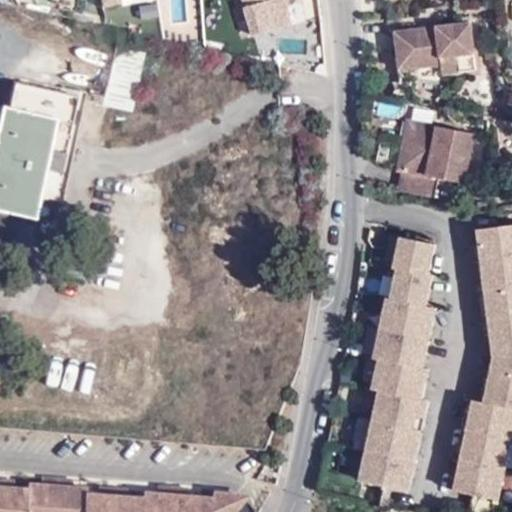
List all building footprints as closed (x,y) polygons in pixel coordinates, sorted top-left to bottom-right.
[(251,0),(262,37),(302,27),(294,0),(251,0)] [(478,23),(402,32),(407,71),(448,65),(450,75),(467,73),(467,72),(466,71),(465,56),(482,54),(478,23)] [(114,47),(100,106),(129,113),(143,54),(114,47)] [(482,54),(465,56),(466,71),(484,69),(482,54)] [(71,128),(75,103),(13,90),(7,114),(0,113),(0,255),(2,256),(9,222),(35,227),(56,126),(71,128)] [(399,122),(402,106),(375,103),(372,118),(399,122)] [(465,184),(475,134),(408,121),(398,172),(402,173),(398,191),(435,198),(438,178),(465,184)] [(511,256),(511,225),(501,227),(503,242),(477,245),(478,260),(504,257),(511,256)] [(503,242),(501,227),(474,230),(477,245),(503,242)] [(422,257),(426,242),(402,237),(396,267),(400,268),(430,274),(432,264),(422,257)] [(432,264),(436,244),(426,242),(422,257),(432,264)] [(511,286),(511,256),(504,257),(506,272),(480,275),(482,290),(508,287),(511,286)] [(506,272),(504,257),(478,260),(480,275),(506,272)] [(431,285),(433,275),(430,274),(400,268),(393,298),(416,303),(419,286),(431,285)] [(427,305),(431,285),(419,286),(416,303),(427,305)] [(511,286),(508,287),(510,303),(484,306),(486,321),(511,318),(511,286)] [(510,303),(508,287),(482,290),(484,306),(510,303)] [(434,323),(437,308),(427,305),(416,303),(393,298),(389,297),(383,328),(404,332),(408,317),(434,323)] [(431,338),(434,323),(408,317),(404,332),(431,338)] [(511,334),(511,318),(486,321),(488,338),(493,337),(511,334)] [(428,352),(431,338),(404,332),(383,328),(377,357),(382,358),(398,361),(401,347),(428,352)] [(511,334),(493,337),(495,351),(511,348),(511,334)] [(424,367),(428,352),(401,347),(398,361),(403,362),(424,367)] [(511,348),(495,351),(495,357),(493,372),(511,375),(511,348)] [(400,378),(403,362),(398,361),(382,358),(375,388),(382,390),(423,399),(426,384),(400,378)] [(426,384),(429,368),(424,367),(403,362),(400,378),(426,384)] [(511,391),(511,385),(511,375),(493,372),(488,370),(485,385),(489,387),(511,391)] [(511,385),(511,391),(489,387),(485,385),(481,401),(497,404),(511,406),(511,385)] [(426,415),(430,400),(423,399),(382,390),(375,420),(397,425),(400,410),(426,415)] [(494,419),(497,404),(481,401),(470,399),(467,414),(473,415),(494,419)] [(511,439),(511,437),(511,406),(497,404),(494,419),(473,415),(467,414),(464,429),(491,434),(511,439)] [(423,430),(426,415),(400,410),(397,425),(423,430)] [(394,440),(397,425),(375,420),(369,450),(417,460),(420,446),(394,440)] [(420,446),(423,430),(397,425),(394,440),(420,446)] [(488,449),(491,434),(464,429),(461,443),(466,444),(488,449)] [(466,444),(461,443),(458,459),(485,464),(506,468),(511,439),(491,434),(488,449),(466,444)] [(414,475),(417,460),(369,450),(363,479),(384,484),(387,469),(414,475)] [(481,479),(485,464),(458,459),(455,473),(460,475),(481,479)] [(500,498),(506,468),(485,464),(481,479),(460,475),(455,473),(452,488),(473,493),(500,498)] [(384,484),(411,489),(414,475),(387,469),(384,484)] [(57,485),(58,477),(42,475),(41,484),(57,485)] [(0,486),(14,488),(15,479),(0,477),(0,486)] [(73,486),(74,478),(58,477),(57,485),(73,486)] [(0,511),(235,511),(249,496),(211,493),(211,498),(188,496),(172,495),(156,493),(142,492),(142,497),(130,497),(113,496),(97,494),(86,493),(87,487),(73,486),(57,485),(41,484),(28,483),(28,489),(14,488),(0,486),(0,511)] [(172,495),(173,486),(157,484),(156,493),(172,495)] [(113,496),(114,486),(98,485),(97,494),(113,496)] [(130,497),(131,488),(114,486),(113,496),(130,497)] [(188,496),(189,487),(173,486),(172,495),(188,496)]
